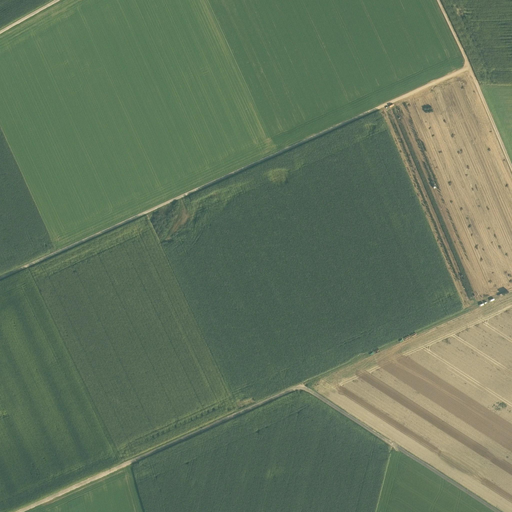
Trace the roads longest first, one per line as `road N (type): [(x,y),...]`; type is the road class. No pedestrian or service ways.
road 1 (unclassified): [(18,511),(300,384),(498,511)]
road 2 (track): [(468,67),(0,278)]
road 3 (track): [(511,290),(300,384)]
road 4 (track): [(511,167),(437,0)]
